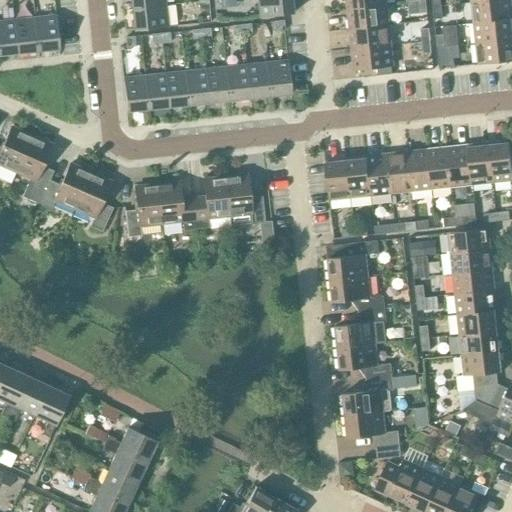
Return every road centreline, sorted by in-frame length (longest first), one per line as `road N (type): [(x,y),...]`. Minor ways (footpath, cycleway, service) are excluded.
road 1 (residential): [(323,462),(289,134)]
road 2 (residential): [(328,120),(511,100)]
road 3 (residential): [(112,145),(123,152),(289,134)]
road 4 (residential): [(98,0),(112,145)]
road 5 (residential): [(112,145),(0,99)]
road 6 (residential): [(328,120),(315,0)]
